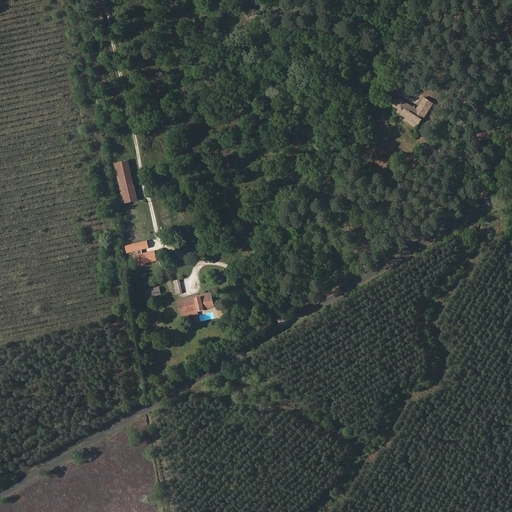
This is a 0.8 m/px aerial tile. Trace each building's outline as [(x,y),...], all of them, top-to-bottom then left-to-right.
[(424,97),(416,109),(397,97),(392,105),(398,109),(397,113),(417,126),(422,119),(423,120),(433,103),(424,97)] [(128,161),(114,164),(122,197),(123,203),(137,200),(128,161)] [(156,260),(154,251),(137,255),(139,264),(156,260)] [(174,279),(176,294),(182,293),(181,279),(174,279)] [(161,294),(159,287),(146,291),(148,297),(161,294)] [(184,300),(183,298),(177,300),(180,313),(197,309),(197,310),(213,306),(210,292),(204,294),(205,296),(184,300)] [(181,318),(198,314),(197,310),(197,309),(180,313),(181,318)] [(202,321),(216,317),(214,311),(200,315),(202,321)]
